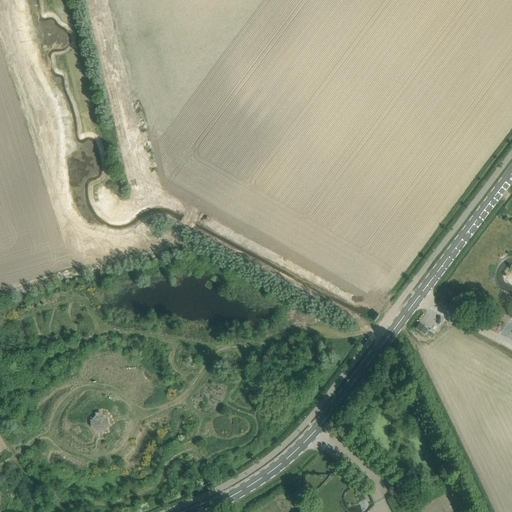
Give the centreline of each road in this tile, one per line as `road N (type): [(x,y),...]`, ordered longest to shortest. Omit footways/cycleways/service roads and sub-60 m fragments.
road 1 (track): [(389,337),(377,330),(345,338),(298,332),(217,353),(182,397),(151,412),(105,389),(71,393),(51,422),(60,445),(107,458),(129,441)]
road 2 (tertiary): [(194,511),(270,471),(309,437),(511,172)]
